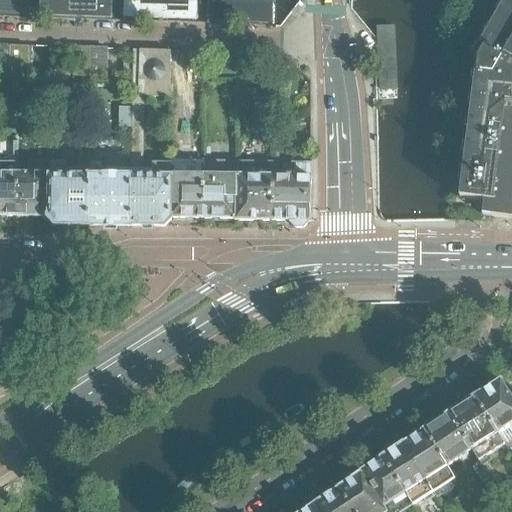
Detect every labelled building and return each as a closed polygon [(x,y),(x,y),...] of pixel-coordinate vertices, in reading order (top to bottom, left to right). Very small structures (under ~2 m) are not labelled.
[(0,0),(0,17),(37,18),(37,0),(0,0)] [(133,0),(132,0),(131,22),(203,24),(204,2),(133,0)] [(511,219),(511,0),(507,0),(474,58),(480,62),(479,72),(476,72),(461,194),(461,199),(494,203),(492,217),(511,219)] [(47,1),(47,17),(118,20),(119,4),(47,1)] [(214,3),(214,25),(278,25),(278,4),(214,3)] [(385,103),(403,103),(403,30),(384,30),(385,103)] [(12,45),(0,45),(0,67),(11,67),(11,75),(29,75),(30,46),(12,45)] [(91,76),(91,48),(76,48),(75,82),(91,82),(91,76)] [(107,77),(107,49),(91,48),(91,76),(107,77)] [(171,63),(171,51),(143,50),(141,50),(141,55),(134,55),(133,77),(132,171),(131,226),(133,227),(166,227),(171,221),(172,164),(153,163),(153,171),(143,171),(144,98),(170,98),(171,63)] [(203,53),(187,53),(186,69),(202,70),(203,53)] [(285,83),(284,62),(274,63),(275,84),(285,83)] [(0,217),(18,217),(18,173),(19,142),(13,142),(13,153),(0,152),(0,217)] [(204,174),(204,161),(204,160),(201,159),(197,158),(193,158),(190,158),(188,159),(188,164),(172,164),(171,221),(172,221),(172,219),(203,219),(204,174)] [(51,220),(52,162),(50,162),(50,160),(29,160),(29,173),(18,173),(18,217),(50,217),(50,219),(51,220)] [(204,174),(203,219),(236,220),(237,161),(204,161),(204,174)] [(237,161),(236,220),(236,221),(273,222),(273,177),(274,168),(274,162),(237,161)] [(89,226),(90,169),(69,169),(69,162),(52,162),(51,220),(56,226),(71,226),(71,227),(76,227),(76,226),(88,226),(89,226)] [(131,226),(132,171),(103,170),(103,163),(90,163),(90,169),(89,226),(88,226),(88,227),(108,227),(108,228),(114,228),(114,227),(134,228),(133,227),(131,226)] [(311,183),(311,164),(283,164),(283,177),(273,177),(273,222),(292,222),(292,224),(295,227),(304,227),(307,224),(308,222),(311,222),(311,220),(311,183)] [(474,399),(505,446),(511,441),(511,400),(501,383),(474,399)] [(505,446),(474,399),(449,416),(472,452),(479,463),(505,446)] [(472,452),(449,416),(424,432),(448,468),(472,452)] [(455,480),(448,468),(424,432),(403,445),(434,493),(439,501),(449,495),(444,487),(455,480)] [(434,493),(403,445),(403,444),(382,458),(382,459),(414,506),(434,493)] [(405,511),(414,506),(382,459),(361,473),(362,474),(387,511),(405,511)] [(480,479),(487,474),(480,464),(473,468),(480,479)] [(387,511),(362,474),(339,489),(354,511),(387,511)] [(487,474),(480,479),(483,483),(490,479),(487,474)] [(354,511),(339,489),(317,504),(317,505),(321,511),(354,511)]
